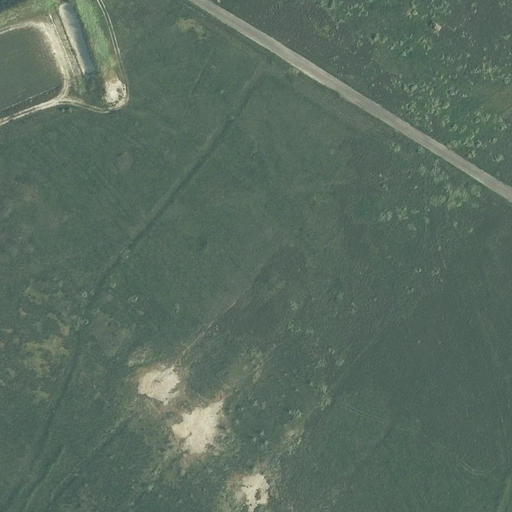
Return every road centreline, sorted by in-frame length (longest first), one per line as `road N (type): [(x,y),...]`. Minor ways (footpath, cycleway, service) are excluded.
road 1 (track): [(198,0),(511,201)]
road 2 (track): [(0,123),(57,102),(109,113),(122,106),(125,81),(98,0)]
